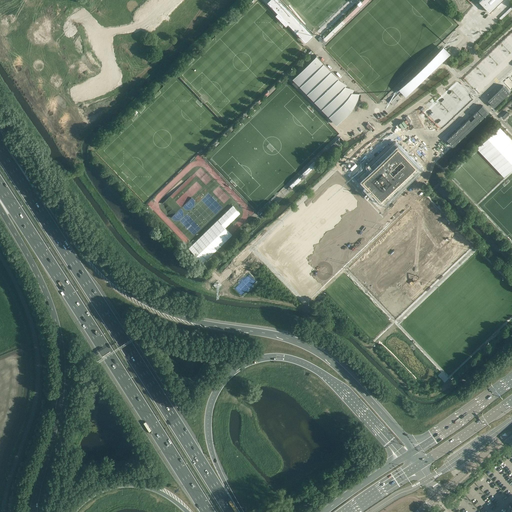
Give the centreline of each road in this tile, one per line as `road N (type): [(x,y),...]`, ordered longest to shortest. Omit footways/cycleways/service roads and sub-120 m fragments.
road 1 (motorway): [(412,449),(310,347),(182,318),(122,290),(0,149)]
road 2 (motorway): [(230,511),(0,150)]
road 3 (motorway): [(0,187),(207,511)]
road 4 (motorway): [(232,511),(209,444),(209,408),(223,379),(257,359),(281,357),(319,372),(402,458)]
road 5 (motorway): [(0,204),(46,296),(62,353),(59,409),(33,511)]
road 6 (motorway): [(72,511),(88,496),(127,485),(161,493),(187,511)]
road 7 (primary): [(511,379),(412,449)]
